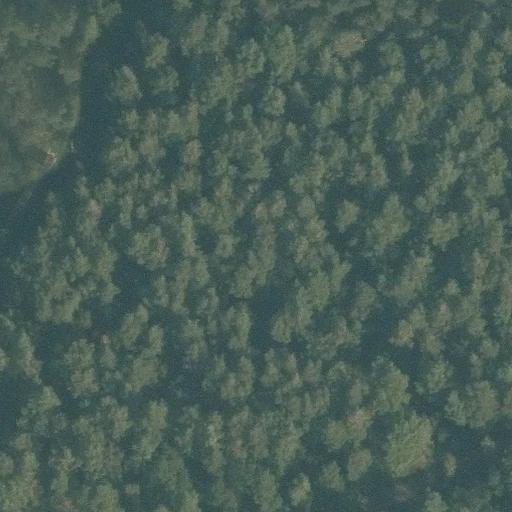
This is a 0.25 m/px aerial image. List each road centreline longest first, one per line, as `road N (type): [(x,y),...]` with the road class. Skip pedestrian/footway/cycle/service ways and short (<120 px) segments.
road 1 (track): [(143,0),(0,246)]
road 2 (unknown): [(511,451),(366,511)]
